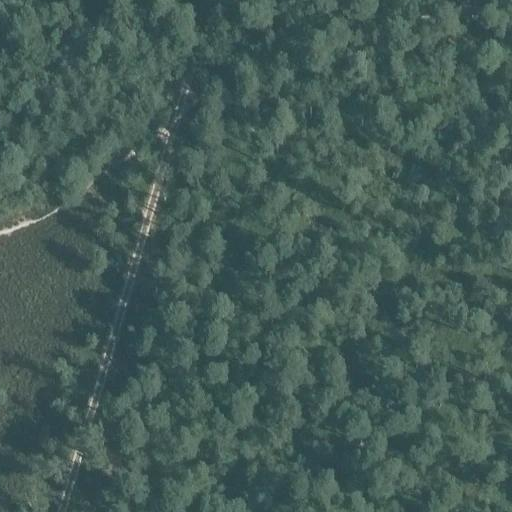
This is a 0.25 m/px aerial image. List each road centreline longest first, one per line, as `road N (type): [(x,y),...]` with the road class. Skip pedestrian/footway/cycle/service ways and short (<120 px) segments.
road 1 (track): [(63,511),(173,120)]
road 2 (track): [(173,120),(204,0)]
